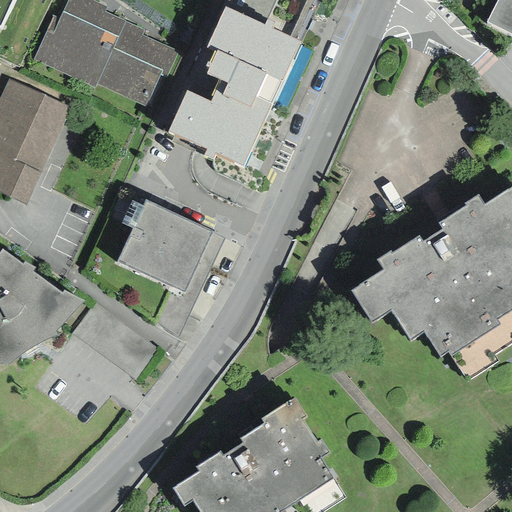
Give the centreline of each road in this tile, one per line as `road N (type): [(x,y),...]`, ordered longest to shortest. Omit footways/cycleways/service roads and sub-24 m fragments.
road 1 (tertiary): [(381,0),(230,327),(160,425),(75,511)]
road 2 (residential): [(511,93),(454,42),(384,0)]
